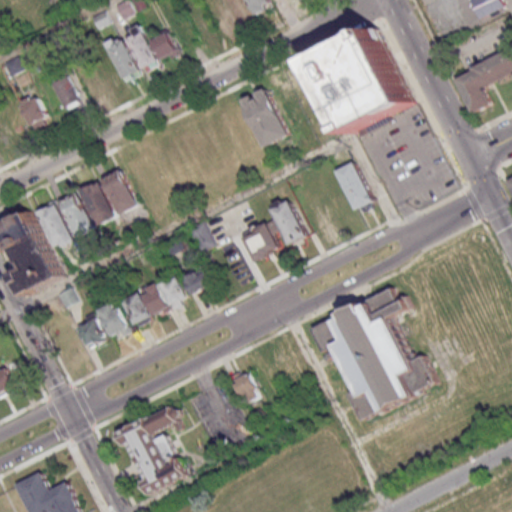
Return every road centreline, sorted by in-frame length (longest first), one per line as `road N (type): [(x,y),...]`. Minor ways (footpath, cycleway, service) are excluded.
road 1 (residential): [(0,462),(401,258),(418,230)]
road 2 (residential): [(418,230),(386,234),(0,436)]
road 3 (residential): [(0,188),(364,0)]
road 4 (tertiary): [(0,282),(118,511)]
road 5 (tertiary): [(469,158),(389,0)]
road 6 (residential): [(511,448),(389,511)]
